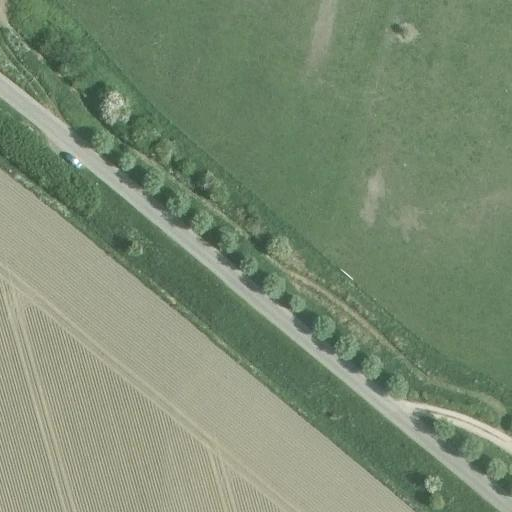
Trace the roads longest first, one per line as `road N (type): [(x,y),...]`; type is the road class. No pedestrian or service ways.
road 1 (track): [(455,421),(449,403),(394,349),(124,138),(9,29)]
road 2 (unclassified): [(388,408),(0,88)]
road 3 (unclassified): [(511,511),(388,408)]
road 4 (unclassified): [(511,447),(455,421),(388,408)]
